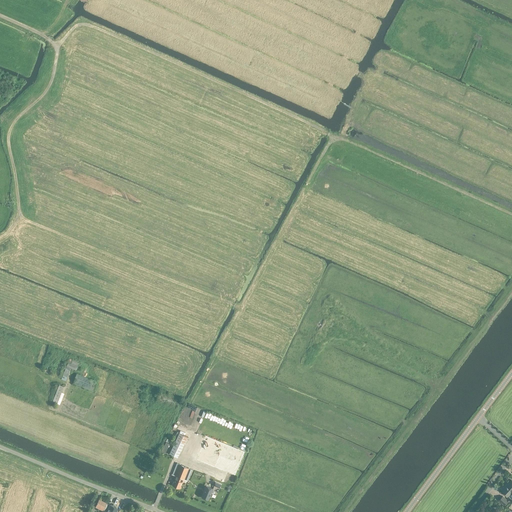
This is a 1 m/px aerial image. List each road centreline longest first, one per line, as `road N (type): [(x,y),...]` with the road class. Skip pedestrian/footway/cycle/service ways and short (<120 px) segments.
road 1 (track): [(0,237),(19,208),(8,134),(44,94),(57,46),(78,24),(334,135)]
road 2 (track): [(187,409),(334,135)]
road 3 (track): [(239,306),(18,214)]
road 4 (track): [(334,135),(511,215)]
road 5 (unclassified): [(159,511),(0,447)]
